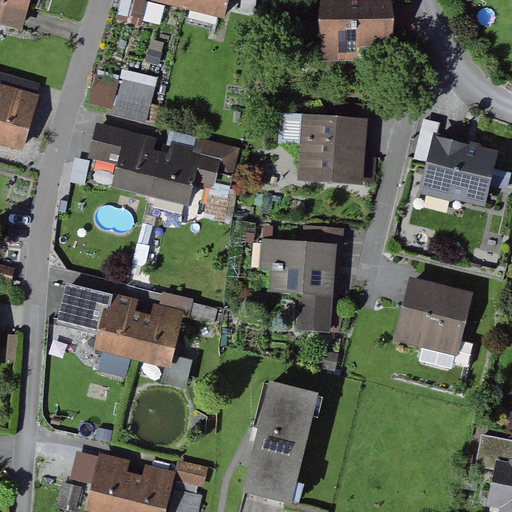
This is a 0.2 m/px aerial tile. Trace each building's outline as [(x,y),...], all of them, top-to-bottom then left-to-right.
[(29,0),(0,0),(0,25),(20,32),(29,0)] [(155,0),(229,25),(237,0),(155,0)] [(394,45),(392,0),(323,0),(326,62),(357,61),(356,47),(394,45)] [(148,122),(161,78),(124,67),(120,80),(97,74),(88,105),(148,122)] [(42,99),(0,86),(0,147),(25,155),(42,99)] [(376,130),(312,119),(302,175),(366,186),(376,130)] [(164,141),(106,124),(96,158),(124,166),(117,190),(190,212),(207,156),(176,147),(173,155),(161,151),(164,141)] [(504,155),(442,138),(426,196),(488,213),(504,155)] [(340,247),(277,240),(273,288),(335,294),(340,247)] [(475,296),(417,281),(402,341),(460,356),(475,296)] [(140,305),(115,299),(101,352),(157,367),(168,325),(137,318),(140,305)] [(124,387),(94,380),(84,423),(115,430),(124,387)] [(295,511),(328,401),(273,385),(241,494),(254,497),(250,511),(295,511)] [(511,511),(511,449),(481,511),(511,511)] [(169,511),(181,474),(107,453),(90,511),(169,511)]
